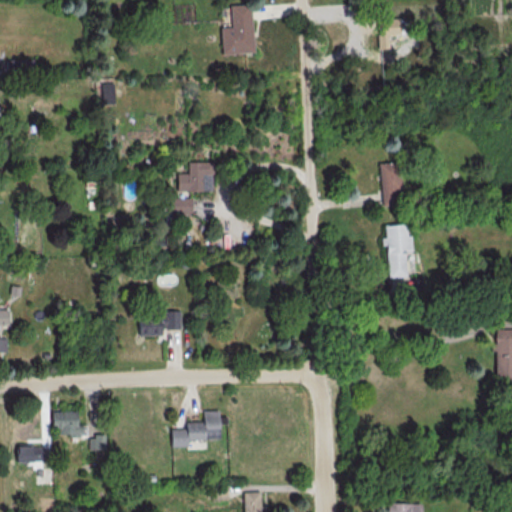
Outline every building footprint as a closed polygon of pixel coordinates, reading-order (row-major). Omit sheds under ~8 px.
[(252,52),(250,3),(229,4),(230,26),(220,27),(221,53),(252,52)] [(388,47),(387,34),(399,34),(399,18),(375,19),(377,48),(388,47)] [(112,82),(100,82),(101,103),(113,103),(112,82)] [(376,163),(380,200),(401,198),(397,160),(376,163)] [(175,172),(175,190),(210,191),(211,161),(186,161),(185,173),(175,172)] [(190,197),(167,197),(166,214),(190,215),(190,197)] [(405,276),(404,251),(410,250),(409,235),(405,235),(405,223),(383,224),(383,236),(379,236),(380,245),(385,245),(386,277),(405,276)] [(178,310),(163,310),(163,316),(137,316),(137,335),(161,334),(161,328),(179,328),(178,310)] [(511,327),(494,327),(494,343),(489,343),(489,349),(494,349),(493,379),(511,379),(511,327)] [(218,438),(218,409),(201,410),(202,421),(185,421),(185,427),(169,428),(170,446),(187,446),(187,439),(218,438)] [(75,410),(50,410),(51,435),(85,434),(85,424),(76,424),(75,410)] [(87,449),(104,448),(103,434),(87,435),(87,449)] [(41,445),(15,446),(15,461),(41,461),(41,445)] [(241,511),(241,491),(259,491),(259,511),(241,511)] [(419,511),(420,502),(386,502),(385,511),(419,511)]
